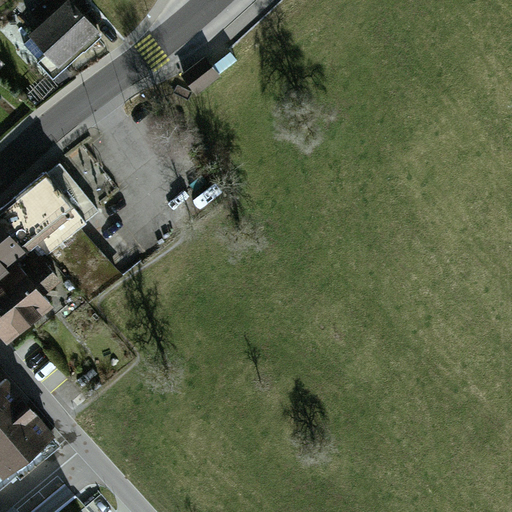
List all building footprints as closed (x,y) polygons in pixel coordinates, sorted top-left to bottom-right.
[(49,0),(34,14),(44,25),(23,43),(53,76),(63,67),(59,62),(78,44),(84,50),(100,36),(72,5),(77,0),(49,0)] [(237,60),(230,51),(212,65),(219,74),(237,60)] [(205,58),(184,75),(197,91),(218,75),(205,58)] [(6,204),(37,243),(90,301),(120,278),(76,230),(86,222),(46,171),(6,204)] [(37,243),(6,204),(0,208),(0,272),(16,260),(37,243)] [(16,260),(0,272),(0,327),(7,336),(49,302),(41,291),(58,277),(45,262),(28,276),(16,260)] [(0,438),(32,411),(5,379),(0,383),(0,438)] [(32,411),(0,438),(0,448),(21,474),(23,478),(62,446),(32,411)] [(0,491),(21,474),(0,448),(0,491)]
